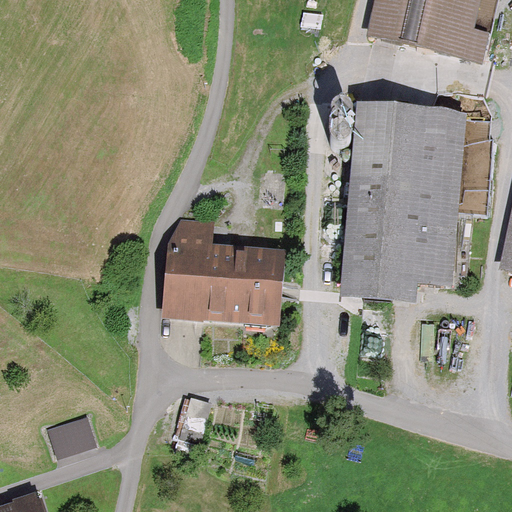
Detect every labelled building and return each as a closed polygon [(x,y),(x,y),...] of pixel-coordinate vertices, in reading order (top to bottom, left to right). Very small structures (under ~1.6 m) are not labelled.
[(388,0),(381,35),(475,56),(488,0),(388,0)] [(371,97),(355,289),(457,298),(478,104),(371,97)] [(178,245),(175,317),(294,325),(300,250),(178,245)] [(205,448),(216,407),(194,401),(182,442),(205,448)] [(87,420),(49,432),(58,463),(97,451),(87,420)] [(53,511),(48,496),(0,511),(53,511)]
